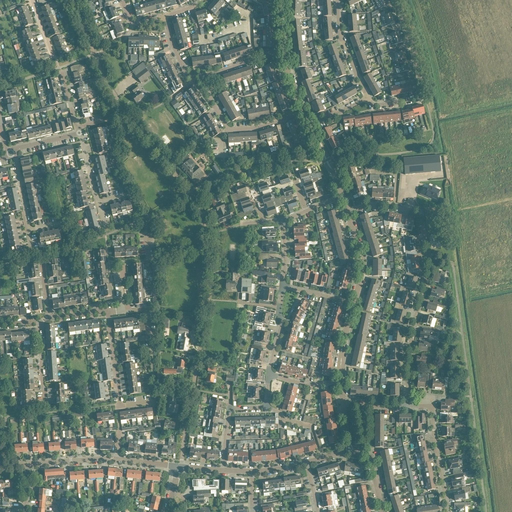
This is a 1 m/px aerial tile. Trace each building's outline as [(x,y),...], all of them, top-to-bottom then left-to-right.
[(103,8),(110,6),(110,3),(114,2),(113,0),(102,0),(103,4),(102,5),(103,8)] [(268,0),(252,0),(252,1),(253,1),(262,6),(264,17),(273,15),(270,0),(268,0)] [(385,0),(376,5),(379,10),(376,12),(378,14),(385,10),(383,7),(388,5),(385,0)] [(211,2),(210,4),(218,11),(221,7),(214,1),(212,3),(211,2)] [(139,6),(138,4),(133,5),(134,8),(137,17),(140,16),(140,17),(142,17),(139,6)] [(218,11),(210,4),(208,5),(210,6),(207,9),(217,17),(217,16),(218,16),(220,14),(220,13),(218,11)] [(40,16),(44,14),(43,14),(51,11),(48,5),(41,8),(43,12),(39,13),(40,16)] [(18,15),(19,17),(21,17),(21,15),(28,12),(26,6),(18,9),(20,14),(18,15)] [(105,11),(107,16),(116,12),(115,10),(116,10),(115,7),(111,8),(110,6),(103,8),(104,12),(105,11)] [(42,21),(46,20),(53,17),(55,16),(53,10),(51,11),(43,14),(44,14),(45,18),(41,19),(42,21)] [(203,22),(203,21),(199,10),(198,11),(198,12),(195,14),(198,22),(199,25),(204,23),(203,22)] [(201,10),(199,10),(203,21),(206,20),(208,23),(213,19),(209,15),(207,16),(205,10),(202,11),(201,10)] [(300,10),(290,10),(290,17),(300,18),(300,10)] [(380,23),(383,22),(393,18),(391,13),(388,14),(387,11),(380,14),(377,15),(380,23)] [(21,23),(23,23),(23,21),(31,18),(28,12),(21,15),(21,17),(22,20),(21,21),(21,23)] [(108,21),(109,24),(116,21),(115,18),(119,17),(117,14),(116,12),(107,16),(109,20),(108,21)] [(44,27),(48,25),(55,23),(53,17),(46,20),(47,23),(44,24),(44,27)] [(23,21),(23,23),(25,26),(23,27),(24,29),(26,28),(25,27),(33,24),(31,18),(23,21)] [(383,22),(385,27),(382,28),(381,29),(382,31),(383,31),(391,28),(390,25),(395,24),(393,18),(383,22)] [(112,26),(113,31),(122,27),(122,25),(121,22),(117,24),(116,21),(109,24),(111,27),(112,26)] [(47,32),(50,31),(57,28),(55,23),(48,25),(49,29),(46,30),(47,32)] [(113,31),(110,32),(112,37),(114,36),(116,39),(122,36),(121,33),(125,32),(124,29),(123,29),(122,27),(113,31)] [(50,31),(51,34),(48,36),(49,38),(59,34),(57,28),(50,31)] [(21,32),(23,37),(31,34),(32,35),(35,34),(34,32),(31,33),(29,29),(21,32)] [(388,35),(390,41),(399,37),(398,32),(393,34),(392,31),(384,34),(385,36),(388,35)] [(378,34),(373,36),(375,42),(381,40),(380,37),(383,36),(382,33),(378,35),(378,34)] [(53,38),(55,44),(63,41),(63,43),(65,42),(64,40),(62,40),(60,35),(53,38)] [(399,37),(390,41),(392,46),(389,47),(390,50),(393,49),(397,47),(396,44),(401,43),(399,37)] [(55,44),(57,50),(65,47),(65,49),(67,48),(67,46),(65,46),(63,43),(63,41),(55,44)] [(250,45),(245,47),(248,55),(253,53),(250,45)] [(65,47),(57,50),(59,56),(63,55),(64,56),(70,54),(69,51),(67,52),(65,49),(65,47)] [(245,47),(239,49),(242,57),(248,55),(245,47)] [(239,49),(234,51),(237,59),(242,57),(239,49)] [(398,50),(394,51),(392,52),(394,63),(399,61),(399,59),(406,58),(404,52),(399,53),(398,50)] [(234,51),(229,52),(231,60),(237,59),(234,51)] [(231,60),(229,52),(223,54),(226,62),(231,60)] [(295,53),(296,61),(306,60),(305,52),(303,52),(295,53)] [(160,59),(162,64),(170,60),(168,55),(160,59)] [(332,57),(329,58),(331,63),(334,62),(340,60),(338,55),(332,57)] [(162,64),(164,69),(172,65),(170,60),(162,64)] [(306,60),(296,61),(297,68),(307,67),(306,60)] [(332,69),(335,67),(342,65),(340,60),(334,62),(331,63),(332,69)] [(361,69),(368,66),(370,65),(368,60),(366,61),(359,64),(361,69)] [(403,61),(398,62),(394,63),(395,69),(399,68),(400,73),(409,71),(407,65),(404,66),(403,61)] [(263,74),(266,72),(274,70),(272,64),(261,68),(263,74)] [(72,74),(73,79),(81,77),(80,72),(83,72),(83,69),(84,68),(84,66),(83,66),(82,65),(80,65),(79,65),(77,65),(76,66),(75,66),(73,66),(72,67),(70,68),(71,68),(72,71),(71,71),(72,71),(72,72),(71,72),(72,74)] [(164,69),(167,73),(175,70),(172,65),(164,69)] [(250,67),(244,69),(247,77),(252,75),(250,67)] [(300,71),(302,76),(313,72),(312,70),(309,71),(308,68),(305,69),(300,71)] [(136,76),(141,83),(151,76),(145,69),(136,76)] [(244,69),(239,71),(241,79),(242,81),(248,79),(247,77),(244,69)] [(168,75),(169,78),(177,75),(175,70),(167,73),(164,75),(165,77),(167,76),(166,76),(168,75)] [(266,72),(268,78),(276,75),(274,70),(266,72)] [(239,71),(233,73),(236,80),(241,79),(239,71)] [(302,76),(304,81),(312,78),(311,76),(314,75),(313,72),(302,76)] [(233,73),(228,74),(230,82),(236,80),(233,73)] [(230,82),(228,74),(222,76),(225,84),(230,82)] [(363,78),(366,82),(373,79),(370,74),(363,78)] [(169,78),(172,83),(179,79),(177,75),(169,78)] [(276,75),(268,78),(270,83),(278,80),(276,75)] [(77,84),(78,86),(84,85),(83,82),(82,82),(81,77),(73,79),(74,84),(77,84)] [(301,82),(303,88),(310,85),(309,82),(313,81),(312,78),(304,81),(301,82)] [(179,79),(172,83),(174,87),(171,88),(174,94),(182,88),(180,85),(182,84),(179,79)] [(366,82),(369,87),(375,84),(373,79),(366,82)] [(272,84),(274,90),(282,87),(280,82),(272,84)] [(75,90),(77,95),(89,92),(87,84),(84,85),(78,86),(79,89),(75,90)] [(369,87),(371,92),(378,88),(375,84),(369,87)] [(303,88),(305,93),(315,89),(315,86),(311,87),(310,85),(303,88)] [(137,86),(135,87),(131,90),(134,93),(135,95),(132,97),(136,103),(143,98),(139,92),(138,90),(139,89),(137,86)] [(274,90),(276,95),(284,92),(282,87),(274,90)] [(353,87),(349,90),(352,96),(357,94),(353,87)] [(175,99),(175,100),(176,100),(184,94),(187,98),(194,93),(191,89),(189,90),(187,88),(176,96),(175,99)] [(378,88),(371,92),(374,97),(381,93),(378,88)] [(3,95),(4,100),(18,97),(16,89),(4,91),(5,94),(3,95)] [(218,97),(221,102),(228,98),(225,93),(226,92),(224,89),(215,94),(216,98),(218,97)] [(305,93),(307,98),(314,95),(313,92),(316,91),(315,89),(305,93)] [(349,90),(344,92),(348,99),(352,96),(349,90)] [(81,99),(82,102),(88,101),(87,98),(86,98),(85,95),(89,94),(89,92),(77,95),(78,100),(81,99)] [(276,95),(278,101),(286,98),(284,92),(276,95)] [(344,92),(339,95),(343,102),(348,99),(344,92)] [(197,98),(194,93),(187,98),(185,100),(188,105),(197,98)] [(343,102),(339,95),(334,98),(338,104),(343,102)] [(5,106),(5,107),(17,105),(16,101),(18,100),(18,97),(4,100),(5,104),(8,103),(8,106),(5,106)] [(201,102),(197,98),(188,105),(191,109),(193,107),(194,107),(201,102)] [(221,102),(224,107),(231,103),(228,98),(221,102)] [(278,101),(280,106),(288,103),(286,98),(278,101)] [(310,104),(312,109),(322,105),(320,100),(310,104)] [(79,106),(81,111),(89,109),(88,104),(89,104),(88,101),(82,102),(82,105),(79,106)] [(176,106),(173,102),(171,103),(175,110),(180,117),(184,114),(181,109),(178,111),(176,109),(175,107),(176,106)] [(193,107),(191,109),(194,114),(197,112),(204,107),(201,102),(194,107),(193,107)] [(224,107),(226,112),(234,107),(231,103),(224,107)] [(288,103),(280,106),(282,112),(290,109),(288,103)] [(17,105),(5,107),(6,111),(8,111),(9,114),(14,113),(18,112),(17,108),(20,107),(19,104),(17,105)] [(255,109),(256,109),(255,104),(252,104),(252,106),(253,106),(253,109),(247,111),(249,120),(257,119),(255,109)] [(266,107),(262,108),(261,108),(263,118),(270,116),(268,107),(268,104),(265,104),(266,107)] [(322,105),(312,109),(314,115),(324,111),(322,105)] [(207,111),(204,107),(197,112),(200,116),(207,111)] [(226,112),(229,116),(237,112),(234,107),(226,112)] [(89,109),(81,111),(82,116),(83,116),(83,118),(92,116),(91,113),(90,114),(89,109)] [(409,119),(407,111),(401,112),(404,124),(410,122),(409,119)] [(237,112),(229,116),(232,122),(240,118),(237,112)] [(202,119),(205,123),(212,119),(210,114),(202,119)] [(65,121),(63,121),(64,123),(65,129),(66,129),(66,130),(71,129),(70,128),(72,127),(70,119),(65,121)] [(206,125),(207,128),(215,124),(212,119),(205,123),(205,124),(202,125),(203,127),(205,126),(206,125)] [(287,122),(289,128),(297,125),(295,120),(287,122)] [(48,127),(44,128),(46,136),(52,134),(49,122),(47,122),(48,127)] [(64,123),(58,124),(60,132),(66,131),(66,129),(65,129),(64,123)] [(210,133),(218,129),(215,124),(207,128),(209,131),(207,132),(208,134),(210,133)] [(33,131),(32,131),(34,139),(40,137),(38,129),(39,129),(38,125),(32,127),(33,131)] [(289,128),(291,133),(299,131),(297,125),(289,128)] [(93,130),(95,136),(103,134),(106,133),(104,127),(93,130)] [(321,131),(324,136),(332,132),(329,127),(321,131)] [(275,128),(270,130),(272,138),(278,136),(275,128)] [(218,129),(210,133),(213,138),(221,133),(218,129)] [(270,130),(264,131),(267,139),(268,143),(268,142),(273,141),(272,138),(270,130)] [(267,139),(264,131),(259,133),(260,138),(258,138),(259,144),(264,143),(263,141),(267,139)] [(291,133),(293,139),(301,136),(299,131),(291,133)] [(326,141),(328,140),(334,137),(332,132),(324,136),(326,141)] [(301,136),(293,139),(294,144),(293,145),(295,148),(303,146),(301,142),(302,142),(301,136)] [(328,140),(330,145),(338,141),(336,136),(334,137),(328,140)] [(338,141),(330,145),(333,150),(341,146),(338,141)] [(106,146),(97,148),(99,154),(107,152),(106,146)] [(61,149),(55,151),(57,159),(63,157),(61,149)] [(51,160),(49,152),(43,154),(45,162),(51,160)] [(95,160),(96,163),(96,164),(105,162),(104,156),(95,158),(95,157),(93,157),(93,160),(95,160)] [(405,171),(405,175),(441,172),(439,156),(403,159),(405,171)] [(197,166),(191,159),(181,167),(194,183),(204,175),(197,166)] [(346,173),(346,175),(356,172),(354,167),(346,169),(347,173),(346,173)] [(303,179),(304,181),(320,176),(322,175),(322,173),(320,174),(320,173),(316,174),(316,173),(309,175),(308,170),(299,173),(301,179),(303,179)] [(72,179),(74,178),(83,176),(84,177),(88,176),(87,174),(83,175),(82,171),(70,174),(72,179)] [(32,175),(24,177),(25,184),(36,181),(35,175),(32,175)] [(96,178),(96,181),(97,183),(106,180),(104,175),(99,176),(96,176),(95,175),(93,176),(94,178),(96,178)] [(280,184),(274,186),(276,190),(289,186),(288,183),(290,183),(287,176),(279,179),(280,184)] [(303,185),(305,192),(314,189),(312,184),(318,181),(318,180),(321,178),(320,176),(304,181),(305,184),(303,185)] [(231,196),(232,199),(246,195),(245,193),(247,192),(245,185),(244,185),(243,181),(239,183),(240,187),(236,188),(237,193),(231,196)] [(352,188),(353,190),(365,187),(363,181),(360,182),(352,185),(353,188),(352,188)] [(276,190),(274,186),(268,188),(267,183),(258,186),(260,193),(262,192),(263,195),(276,190)] [(25,193),(28,193),(28,191),(36,190),(35,184),(26,185),(27,190),(25,191),(25,193)] [(98,188),(98,187),(96,188),(96,190),(99,190),(100,194),(109,192),(107,186),(98,188)] [(365,187),(353,190),(353,192),(355,192),(356,195),(358,195),(359,197),(367,195),(365,187)] [(423,188),(422,190),(420,194),(429,198),(429,197),(436,199),(439,192),(428,187),(427,190),(423,188)] [(8,190),(9,197),(17,196),(17,195),(16,192),(18,191),(18,188),(15,188),(15,189),(8,190)] [(284,196),(278,198),(280,202),(293,198),(292,195),(294,194),(291,188),(282,191),(284,196)] [(314,189),(305,192),(307,198),(309,197),(310,200),(323,196),(322,192),(316,193),(314,189)] [(26,199),(29,199),(29,197),(37,196),(36,190),(28,191),(28,193),(29,196),(26,197),(26,199)] [(9,197),(10,204),(18,203),(18,202),(18,199),(20,198),(19,195),(17,195),(17,196),(9,197)] [(240,202),(242,207),(251,204),(249,197),(247,198),(246,195),(232,199),(234,203),(240,202)] [(266,204),(267,206),(280,202),(278,198),(272,199),(270,195),(262,198),(264,204),(266,204)] [(27,205),(30,205),(30,203),(38,202),(37,196),(29,197),(29,199),(30,202),(27,203),(27,205)] [(293,198),(280,202),(281,206),(287,205),(289,210),(298,207),(295,200),(294,200),(293,198)] [(86,207),(87,212),(91,210),(94,209),(93,204),(89,205),(88,202),(88,201),(79,204),(80,209),(86,207)] [(18,203),(10,204),(12,212),(16,211),(17,213),(20,212),(19,210),(20,210),(19,206),(21,205),(20,202),(18,202),(18,203)] [(28,211),(31,211),(31,209),(39,207),(38,202),(30,203),(30,205),(31,208),(28,209),(28,211)] [(280,202),(267,206),(267,209),(266,210),(268,217),(277,214),(275,209),(281,206),(280,202)] [(220,223),(231,219),(229,213),(225,214),(222,209),(225,208),(223,204),(216,207),(217,211),(219,210),(221,216),(217,218),(218,220),(219,223),(220,223)] [(251,204),(242,207),(243,212),(237,214),(239,219),(252,214),(251,211),(253,211),(251,204)] [(30,217),(32,216),(32,215),(41,213),(39,207),(31,209),(31,211),(32,214),(29,215),(30,217)] [(86,212),(87,219),(95,217),(95,216),(95,213),(97,213),(96,209),(94,209),(91,210),(87,212),(86,212)] [(32,215),(32,216),(33,220),(30,221),(31,223),(34,222),(34,221),(42,219),(41,213),(32,215)] [(390,222),(393,223),(395,215),(389,213),(389,216),(385,215),(384,220),(383,221),(384,225),(389,226),(390,222)] [(396,227),(402,228),(404,219),(401,218),(401,216),(395,215),(393,223),(393,226),(396,227)] [(87,219),(89,226),(97,224),(97,223),(96,220),(98,220),(98,216),(95,216),(95,217),(87,219)] [(404,219),(402,228),(407,229),(411,230),(412,227),(414,218),(407,217),(407,219),(404,219)] [(97,224),(89,226),(91,233),(99,231),(98,227),(100,227),(99,223),(97,223),(97,224)] [(293,228),(294,234),(304,233),(304,230),(306,230),(305,224),(297,225),(298,228),(293,228)] [(58,230),(55,231),(53,231),(55,241),(61,240),(59,233),(65,232),(63,226),(57,227),(58,230)] [(276,237),(276,230),(272,230),(272,227),(262,228),(262,231),(265,231),(266,237),(276,237)] [(298,240),(298,242),(306,242),(306,237),(304,237),(304,233),(294,234),(294,240),(298,240)] [(403,237),(404,246),(417,245),(416,239),(414,239),(413,236),(403,237)] [(268,241),(262,241),(262,248),(266,248),(266,252),(277,251),(276,244),(276,243),(268,244),(268,241)] [(294,245),(295,251),(305,251),(304,247),(307,247),(306,242),(298,242),(299,245),(294,245)] [(404,246),(406,255),(417,254),(416,251),(418,251),(417,245),(404,246)] [(305,251),(295,251),(295,257),(299,257),(300,260),(311,259),(310,254),(308,254),(308,251),(305,251)] [(266,268),(272,268),(277,268),(277,260),(269,260),(269,254),(258,254),(258,262),(267,262),(266,268)] [(410,260),(410,264),(419,263),(418,257),(417,257),(417,254),(406,255),(406,260),(410,260)] [(47,266),(48,272),(61,271),(60,259),(51,260),(52,266),(49,266),(47,266)] [(419,263),(410,264),(411,268),(407,268),(408,273),(418,273),(418,269),(420,269),(419,263)] [(29,267),(30,273),(39,272),(38,272),(40,272),(39,267),(38,268),(38,266),(34,267),(34,264),(27,264),(27,268),(29,267)] [(344,268),(341,276),(349,279),(351,273),(349,272),(350,270),(344,268)] [(294,281),(299,282),(302,273),(298,272),(299,270),(293,269),(292,276),(295,277),(294,281)] [(61,271),(48,272),(49,279),(51,279),(51,278),(53,278),(54,284),(61,283),(60,277),(63,277),(63,276),(64,275),(63,271),(61,271)] [(237,283),(234,282),(235,276),(239,276),(239,271),(231,271),(230,282),(226,281),(226,288),(226,291),(231,291),(231,288),(234,288),(235,288),(237,283)] [(256,271),(256,276),(261,277),(261,283),(267,284),(267,283),(275,284),(275,277),(271,276),(268,276),(268,273),(272,274),(272,273),(268,273),(256,271)] [(306,279),(309,280),(311,272),(306,271),(305,273),(302,273),(299,282),(305,284),(306,279)] [(27,282),(27,283),(34,282),(34,279),(39,278),(39,272),(30,273),(28,274),(29,279),(27,280),(27,279),(21,280),(21,283),(27,282)] [(311,272),(309,280),(312,281),(311,285),(311,286),(315,287),(315,286),(316,286),(319,276),(315,276),(316,273),(311,272)] [(409,276),(408,282),(416,284),(417,279),(412,277),(413,275),(406,272),(405,275),(409,276)] [(440,275),(440,274),(434,273),(434,276),(432,276),(432,278),(433,279),(432,282),(438,283),(438,284),(442,285),(445,273),(441,272),(440,275)] [(322,277),(319,276),(316,286),(322,287),(323,283),(326,284),(327,277),(327,276),(322,274),(322,277)] [(372,279),(370,285),(379,287),(381,288),(383,282),(372,279)] [(34,282),(27,283),(27,286),(28,292),(31,291),(39,290),(38,284),(35,285),(34,282)] [(242,293),(246,293),(251,294),(252,282),(242,282),(241,293),(242,293)] [(348,284),(340,282),(338,287),(337,287),(336,290),(342,292),(342,289),(346,290),(348,284)] [(416,284),(408,282),(406,288),(409,289),(414,290),(416,284)] [(264,291),(264,295),(273,296),(274,290),(272,290),(272,287),(273,287),(268,286),(261,285),(261,289),(263,289),(264,291)] [(437,288),(436,291),(432,290),(430,297),(438,299),(440,295),(443,296),(445,291),(437,288)] [(28,292),(29,301),(33,300),(37,299),(36,296),(40,296),(39,290),(31,291),(28,292)] [(111,290),(103,292),(103,295),(99,296),(100,299),(104,299),(104,297),(112,296),(111,290)] [(246,293),(242,293),(242,300),(246,300),(246,302),(251,302),(251,295),(246,294),(246,293)] [(403,293),(401,299),(410,301),(411,295),(407,294),(403,293)] [(273,296),(264,295),(263,299),(262,300),(259,300),(259,304),(271,305),(270,305),(270,302),(272,302),(273,296)] [(59,309),(58,298),(49,299),(50,307),(53,306),(54,309),(59,309)] [(143,299),(135,299),(135,305),(138,305),(138,308),(147,307),(147,303),(145,302),(143,302),(143,299)] [(298,303),(297,305),(306,309),(306,308),(307,309),(308,309),(310,306),(312,303),(309,301),(305,300),(304,302),(301,300),(300,303),(298,303)] [(334,305),(333,308),(341,310),(342,307),(343,307),(344,305),(335,302),(332,301),(331,304),(334,305)] [(440,307),(438,306),(438,305),(446,307),(447,305),(439,302),(433,301),(432,304),(428,302),(426,309),(428,309),(427,312),(435,315),(436,311),(439,312),(440,307)] [(298,308),(296,310),(303,314),(306,309),(297,305),(296,307),(298,308)] [(260,317),(270,320),(271,314),(266,313),(261,312),(260,311),(261,308),(257,307),(256,312),(255,313),(260,314),(260,317)] [(294,312),(293,314),(301,318),(303,314),(296,310),(295,313),(294,312)] [(398,310),(397,315),(405,318),(406,312),(398,310)] [(331,315),(330,318),(338,320),(339,317),(340,318),(341,315),(329,312),(328,314),(331,315)] [(292,320),(293,321),(299,324),(299,323),(301,324),(301,325),(304,320),(301,318),(293,314),(292,317),(293,317),(292,320)] [(405,318),(397,315),(395,321),(403,323),(405,318)] [(422,324),(430,326),(433,317),(425,315),(422,324)] [(447,318),(442,317),(434,315),(434,319),(444,321),(443,327),(445,327),(446,322),(447,318)] [(254,326),(257,327),(261,327),(262,324),(269,325),(270,320),(260,317),(259,322),(257,322),(257,321),(255,321),(255,322),(254,326)] [(288,327),(288,329),(297,332),(298,326),(299,327),(300,326),(301,324),(299,323),(299,324),(293,321),(292,325),(290,324),(290,327),(288,327)] [(188,335),(188,330),(189,329),(186,329),(187,325),(182,324),(181,328),(179,328),(178,334),(183,334),(181,343),(177,342),(176,349),(180,350),(186,351),(186,350),(187,350),(188,349),(187,348),(188,339),(186,339),(187,335),(188,335)] [(260,334),(259,337),(269,339),(270,333),(263,332),(264,328),(261,327),(257,327),(256,331),(258,331),(260,334)] [(325,328),(323,333),(335,336),(336,334),(334,333),(335,330),(328,328),(327,328),(325,328)] [(420,331),(419,338),(424,339),(424,340),(429,341),(429,336),(432,336),(433,330),(428,329),(423,328),(423,331),(420,331)] [(288,335),(295,337),(299,338),(300,333),(297,332),(288,329),(287,332),(288,332),(288,335)] [(325,336),(324,339),(325,339),(331,341),(332,341),(333,338),(335,339),(335,336),(323,333),(322,333),(322,335),(325,336)] [(254,341),(253,345),(260,347),(261,343),(268,344),(269,339),(259,337),(259,339),(256,341),(256,342),(254,341)] [(325,339),(324,348),(333,349),(334,347),(332,347),(333,344),(331,344),(331,341),(325,339)] [(418,351),(423,351),(427,352),(427,349),(430,350),(431,345),(434,345),(434,343),(427,342),(422,341),(422,344),(419,344),(418,351)] [(118,352),(121,352),(121,351),(129,350),(128,343),(120,344),(121,350),(118,350),(118,352)] [(96,346),(97,353),(105,352),(105,351),(105,348),(107,348),(106,344),(104,344),(104,345),(96,346)] [(252,345),(250,354),(255,356),(265,357),(266,352),(259,350),(260,347),(253,345),(252,345)] [(119,358),(122,358),(122,357),(130,356),(129,350),(121,351),(121,352),(122,356),(119,356),(119,358)] [(46,360),(48,360),(48,359),(56,359),(56,351),(48,352),(48,356),(46,356),(46,360)] [(98,361),(101,360),(106,359),(106,355),(108,355),(107,351),(105,351),(105,352),(97,353),(98,361)] [(249,364),(256,365),(257,361),(264,363),(265,357),(255,356),(250,354),(249,359),(248,359),(247,364),(249,364)] [(431,356),(423,355),(421,354),(421,357),(417,357),(416,364),(425,365),(425,361),(430,362),(431,356)] [(126,362),(126,364),(133,363),(133,361),(131,362),(130,356),(122,357),(122,358),(122,362),(120,362),(120,364),(123,364),(123,363),(126,362)] [(101,360),(101,367),(109,366),(109,365),(109,362),(111,362),(111,358),(108,358),(106,359),(101,360)] [(185,361),(182,361),(183,358),(179,358),(178,360),(175,360),(175,363),(178,364),(177,368),(177,370),(176,370),(164,369),(164,374),(176,374),(176,373),(182,374),(182,368),(183,369),(185,361)] [(46,367),(49,367),(49,366),(57,366),(56,359),(48,359),(48,360),(48,363),(46,363),(46,367)] [(282,372),(284,373),(287,365),(288,362),(282,360),(279,373),(281,373),(282,372)] [(124,372),(127,372),(127,371),(135,370),(135,369),(134,363),(133,363),(126,364),(126,370),(124,370),(124,372)] [(253,369),(253,374),(263,375),(263,369),(256,369),(256,365),(249,364),(249,369),(253,369)] [(101,367),(102,374),(110,373),(110,372),(110,369),(112,369),(112,365),(109,365),(109,366),(101,367)] [(47,375),(49,374),(49,373),(57,373),(57,366),(49,366),(49,367),(49,370),(47,371),(47,375)] [(206,382),(213,383),(216,368),(208,367),(207,371),(208,371),(208,375),(206,382)] [(125,378),(128,378),(128,377),(136,376),(135,372),(138,372),(138,369),(135,369),(135,370),(127,371),(127,372),(127,376),(124,376),(125,378)] [(110,373),(102,374),(103,381),(111,380),(111,376),(113,376),(113,372),(110,372),(110,373)] [(49,373),(49,374),(49,378),(47,378),(47,382),(50,382),(50,381),(58,380),(57,373),(49,373)] [(262,381),(263,375),(253,374),(248,374),(248,381),(246,381),(246,384),(247,384),(248,384),(254,384),(255,384),(255,380),(262,381)] [(429,375),(427,375),(422,375),(422,379),(418,379),(417,387),(424,388),(425,382),(428,382),(429,375)] [(125,384),(128,384),(128,383),(137,382),(136,376),(128,377),(128,378),(128,382),(125,382),(125,384)] [(432,389),(438,390),(439,377),(434,377),(430,376),(430,381),(433,381),(432,389)] [(439,377),(438,390),(444,390),(445,383),(448,383),(448,378),(439,377)] [(126,390),(129,390),(129,389),(138,388),(137,387),(137,382),(128,383),(128,384),(129,388),(126,388),(126,390)] [(53,393),(55,392),(55,391),(64,390),(64,384),(55,385),(55,390),(52,390),(53,393)] [(247,384),(247,388),(251,388),(250,393),(260,394),(261,388),(254,388),(254,384),(248,384),(247,384)] [(129,389),(129,390),(130,393),(127,394),(127,396),(130,396),(130,395),(141,393),(140,387),(137,387),(138,388),(129,389)] [(53,398),(56,398),(56,397),(64,397),(64,390),(55,391),(55,392),(56,392),(56,396),(53,396),(53,398)] [(260,394),(250,393),(250,399),(248,398),(247,402),(252,403),(253,399),(260,399),(260,394)] [(173,413),(172,413),(173,413),(174,413),(177,413),(178,406),(175,405),(176,399),(170,397),(168,408),(169,408),(168,412),(173,413)] [(212,406),(221,408),(222,408),(222,405),(222,404),(222,402),(218,402),(219,399),(210,397),(210,400),(213,401),(212,406)] [(319,406),(323,406),(330,405),(329,404),(331,403),(331,398),(322,400),(322,404),(319,404),(319,406)] [(441,403),(441,410),(450,410),(450,406),(454,406),(454,400),(445,400),(445,403),(441,403)] [(208,411),(206,420),(215,421),(215,418),(219,419),(219,417),(220,417),(221,413),(211,412),(208,411)] [(441,419),(441,423),(453,423),(453,418),(452,418),(452,417),(458,417),(458,413),(449,413),(446,413),(445,413),(443,413),(442,413),(442,416),(441,416),(441,419)] [(60,415),(61,421),(66,420),(66,424),(69,424),(68,420),(69,420),(68,415),(60,415)] [(422,430),(422,424),(425,424),(425,415),(418,415),(418,418),(415,418),(415,430),(422,430)] [(275,418),(270,418),(270,427),(270,429),(278,429),(278,419),(275,419),(275,418)] [(206,420),(205,428),(208,428),(218,430),(218,427),(218,424),(214,424),(215,421),(206,420)] [(164,427),(169,428),(174,429),(175,423),(165,421),(164,427)] [(218,430),(208,428),(207,434),(204,433),(203,436),(211,438),(211,435),(216,435),(216,434),(217,434),(218,430)] [(441,428),(441,432),(442,432),(442,437),(451,437),(451,432),(455,432),(455,429),(441,428)] [(413,438),(414,443),(417,443),(424,442),(423,436),(418,437),(418,434),(410,435),(411,439),(413,438)] [(106,439),(105,450),(111,450),(111,446),(114,446),(115,438),(111,438),(111,439),(106,439)] [(128,452),(134,453),(134,445),(135,441),(129,440),(129,439),(129,438),(127,438),(126,447),(128,448),(128,452)] [(100,450),(105,450),(106,439),(97,439),(97,448),(100,448),(100,450)] [(445,445),(444,445),(446,456),(455,454),(453,445),(457,445),(456,439),(444,441),(445,445)] [(139,449),(142,449),(143,441),(138,440),(138,445),(134,445),(134,453),(139,453),(139,449)] [(145,454),(150,454),(151,443),(146,443),(146,441),(143,440),(143,441),(142,449),(145,449),(145,454)] [(159,451),(159,449),(159,444),(160,443),(160,441),(157,441),(157,444),(151,443),(150,454),(156,455),(156,450),(159,451)] [(168,447),(167,454),(173,455),(173,453),(175,453),(175,454),(176,454),(177,443),(168,442),(168,447)] [(314,442),(308,443),(310,452),(315,451),(314,449),(316,449),(314,442)] [(162,454),(167,454),(168,447),(163,446),(163,443),(160,443),(159,444),(159,449),(162,449),(162,454)] [(308,443),(302,445),(303,452),(305,451),(305,453),(310,452),(308,443)] [(192,459),(195,459),(196,449),(190,448),(191,445),(188,445),(187,452),(190,453),(189,458),(192,458),(192,459)] [(201,454),(204,454),(205,447),(200,446),(199,449),(196,449),(195,459),(198,459),(198,458),(201,459),(201,454)] [(295,446),(289,448),(291,455),(292,454),(293,456),(298,455),(295,446)] [(208,460),(212,461),(213,451),(207,450),(208,447),(205,447),(204,454),(207,454),(206,459),(209,460),(208,460)] [(285,458),(283,449),(277,451),(278,458),(280,457),(280,459),(285,458)] [(458,459),(448,461),(450,469),(453,469),(453,471),(460,470),(459,467),(460,467),(459,461),(462,460),(461,457),(458,458),(458,459)] [(332,465),(335,473),(336,476),(341,474),(342,464),(342,462),(338,464),(332,465)] [(345,465),(342,464),(341,474),(344,474),(344,472),(349,472),(350,464),(351,463),(345,462),(345,465)] [(361,466),(356,465),(355,473),(360,474),(360,473),(363,474),(364,467),(361,466)] [(322,468),(324,476),(325,479),(330,477),(329,475),(327,467),(322,468)] [(115,469),(115,477),(120,477),(119,485),(120,485),(119,490),(123,490),(124,477),(122,477),(123,470),(115,469)] [(462,474),(457,475),(454,476),(454,479),(451,480),(452,486),(453,486),(454,489),(462,487),(461,485),(462,485),(461,481),(464,480),(462,474)] [(300,476),(294,477),(295,485),(301,484),(304,484),(302,478),(300,478),(300,476)] [(192,488),(193,487),(196,487),(197,491),(219,489),(219,480),(213,480),(214,481),(213,485),(206,486),(205,486),(205,485),(202,485),(202,480),(193,479),(193,480),(192,481),(192,488)] [(9,481),(3,481),(3,490),(4,493),(4,495),(7,495),(7,490),(12,489),(12,485),(13,484),(13,480),(9,481)] [(231,494),(231,493),(231,490),(228,490),(228,481),(222,480),(222,485),(222,491),(225,491),(226,494),(231,494)] [(231,487),(231,490),(231,493),(235,493),(235,492),(242,492),(246,492),(247,482),(244,482),(244,481),(235,481),(235,482),(231,482),(231,487)] [(453,493),(455,501),(465,498),(464,493),(470,492),(469,486),(461,488),(462,491),(453,493)] [(197,492),(197,496),(193,496),(193,497),(193,498),(193,500),(193,504),(198,503),(198,505),(204,504),(204,498),(210,497),(209,491),(199,492),(197,492)] [(322,497),(323,502),(334,500),(333,492),(325,493),(325,496),(322,497)] [(160,498),(155,497),(153,497),(152,500),(149,500),(149,501),(148,502),(151,503),(158,505),(160,498)] [(294,507),(295,511),(303,510),(303,507),(306,507),(305,501),(301,501),(300,500),(296,501),(295,501),(296,506),(294,507)] [(327,507),(328,510),(334,509),(336,508),(334,500),(323,502),(324,508),(327,507)] [(471,503),(461,503),(454,503),(454,510),(455,509),(455,511),(464,511),(465,506),(471,506),(471,503)]
